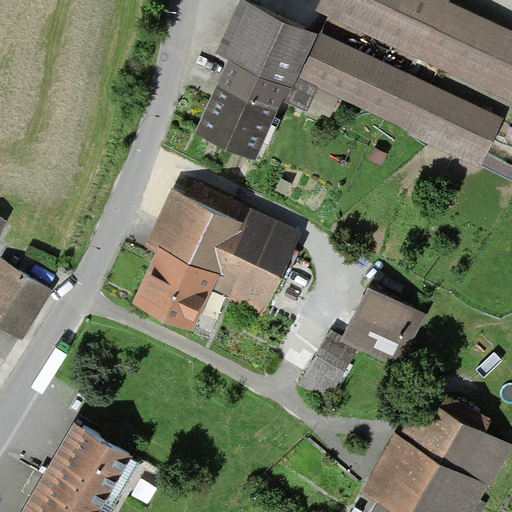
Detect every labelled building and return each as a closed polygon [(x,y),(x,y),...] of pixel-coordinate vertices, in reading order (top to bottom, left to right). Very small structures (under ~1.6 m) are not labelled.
[(227,59),(195,129),(258,158),(283,103),(308,115),(310,110),(329,119),(339,97),(409,129),(406,134),(481,169),(506,116),(321,31),(319,35),(243,0),(240,0),(216,54),(227,59)] [(319,0),(312,14),(510,98),(511,93),(511,30),(446,0),(319,0)] [(210,340),(227,302),(261,318),(300,232),(248,209),(244,219),(173,187),(146,246),(157,251),(132,305),(210,340)] [(0,326),(21,340),(52,289),(3,259),(0,264),(0,326)] [(426,314),(371,287),(344,339),(358,346),(399,366),(426,314)] [(327,402),(358,346),(344,339),(331,332),(298,385),(327,402)] [(472,511),(510,442),(413,389),(357,492),(378,503),(373,511),(472,511)] [(44,474),(21,511),(98,511),(132,456),(74,422),(52,461),(44,474)]
